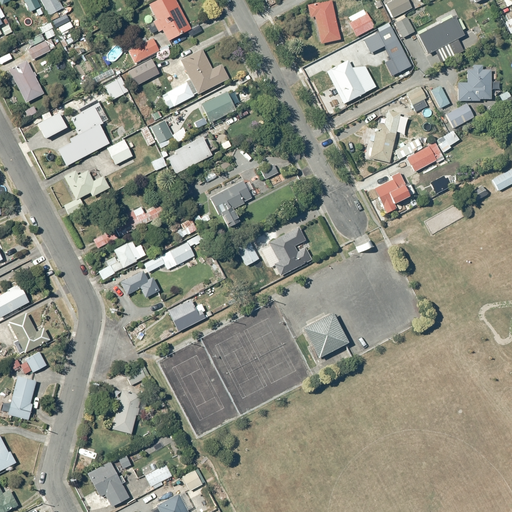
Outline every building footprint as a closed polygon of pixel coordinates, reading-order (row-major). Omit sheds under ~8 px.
[(40,6),(36,0),(23,0),(29,11),(40,6)] [(62,8),(57,0),(40,0),(48,15),(62,8)] [(190,29),(174,0),(156,0),(148,5),(156,20),(153,22),(158,31),(161,29),(167,41),(190,29)] [(339,39),(329,0),(328,0),(307,5),(309,18),(313,17),(320,44),(339,39)] [(411,8),(406,0),(393,0),(385,4),(392,18),(411,8)] [(364,9),(349,17),(351,21),(348,22),(355,37),(374,27),(364,9)] [(511,9),(499,17),(511,41),(511,9)] [(63,14),(53,21),(56,27),(67,20),(63,14)] [(414,31),(406,15),(393,22),(401,38),(414,31)] [(452,16),(416,35),(426,54),(435,50),(442,63),(480,42),(474,30),(463,36),(452,16)] [(44,33),(53,28),(52,28),(53,27),(50,22),(40,28),(44,33)] [(12,32),(9,24),(1,27),(4,35),(12,32)] [(410,66),(390,26),(363,40),(369,53),(383,46),(396,73),(410,66)] [(159,51),(152,38),(127,50),(134,63),(159,51)] [(49,51),(44,41),(27,50),(32,60),(49,51)] [(180,61),(189,78),(186,80),(194,95),(198,93),(228,78),(221,64),(212,69),(202,50),(180,61)] [(158,74),(150,59),(128,71),(135,85),(158,74)] [(348,59),(325,70),(341,105),(376,89),(364,64),(353,69),(348,59)] [(13,85),(14,84),(24,103),(42,94),(26,61),(14,67),(6,71),(13,85)] [(481,65),(471,65),(471,70),(464,70),(464,82),(456,82),(456,101),(479,101),(479,98),(491,98),(491,88),(498,88),(498,68),(481,68),(481,65)] [(112,68),(91,78),(94,84),(115,73),(112,68)] [(118,78),(97,89),(106,107),(114,103),(113,100),(125,93),(118,78)] [(193,96),(186,83),(162,95),(169,109),(193,96)] [(441,85),(430,90),(439,108),(449,103),(441,85)] [(423,99),(425,98),(420,87),(406,93),(414,112),(426,107),(423,99)] [(508,91),(498,95),(501,101),(510,97),(508,91)] [(234,110),(225,93),(200,105),(208,122),(234,110)] [(473,116),(466,103),(445,115),(453,128),(473,116)] [(33,106),(24,110),(28,116),(36,112),(33,106)] [(385,116),(384,116),(383,116),(382,116),(381,117),(380,117),(379,118),(378,119),(378,120),(377,120),(377,121),(377,122),(377,123),(374,135),(368,134),(367,141),(371,142),(368,158),(388,162),(395,132),(403,134),(407,117),(386,112),(385,116)] [(174,141),(163,120),(149,127),(161,148),(174,141)] [(155,142),(147,126),(140,129),(149,145),(155,142)] [(453,135),(438,143),(443,153),(453,147),(451,144),(456,141),(453,135)] [(210,155),(201,136),(165,155),(174,173),(210,155)] [(395,150),(401,160),(406,157),(423,148),(418,138),(395,150)] [(126,139),(109,147),(118,164),(135,156),(126,139)] [(413,171),(434,160),(436,163),(443,159),(442,157),(435,142),(423,148),(406,157),(413,171)] [(57,170),(50,157),(42,161),(49,175),(57,170)] [(166,166),(162,157),(152,161),(156,170),(166,166)] [(275,165),(261,172),(265,180),(279,173),(275,165)] [(64,178),(74,199),(63,204),(68,215),(84,207),(80,198),(91,193),(92,195),(108,187),(102,174),(99,167),(79,176),(77,172),(64,178)] [(403,183),(398,173),(389,177),(390,179),(372,188),(385,213),(394,209),(391,204),(412,193),(406,182),(403,183)] [(511,186),(511,173),(482,190),(488,200),(511,186)] [(251,198),(240,180),(209,198),(226,228),(237,221),(230,210),(251,198)] [(88,232),(97,249),(159,217),(149,200),(88,232)] [(212,220),(209,213),(200,217),(199,214),(193,217),(198,227),(212,220)] [(191,216),(178,223),(179,226),(172,230),(177,238),(197,228),(191,216)] [(304,239),(298,227),(268,242),(270,246),(260,251),(269,267),(273,265),(279,276),(311,259),(305,248),(297,252),(294,245),(304,239)] [(201,241),(198,236),(143,264),(147,272),(164,264),(166,270),(194,256),(190,247),(201,241)] [(372,236),(357,244),(361,253),(376,246),(372,236)] [(131,240),(113,250),(115,253),(103,260),(106,266),(97,270),(102,279),(148,254),(142,241),(134,245),(131,240)] [(258,258),(248,240),(235,247),(245,265),(258,258)] [(212,252),(204,256),(208,263),(215,258),(212,252)] [(148,279),(143,269),(119,281),(125,294),(139,288),(144,297),(158,291),(151,277),(148,279)] [(18,283),(0,293),(0,317),(28,302),(18,283)] [(193,307),(190,300),(167,311),(177,331),(207,316),(201,303),(193,307)] [(27,312),(6,322),(15,340),(12,342),(18,355),(23,353),(23,354),(52,340),(44,324),(35,329),(27,312)] [(322,322),(292,338),(307,366),(337,350),(322,322)] [(17,359),(6,365),(10,373),(18,369),(21,374),(30,370),(32,374),(47,365),(40,352),(19,364),(17,359)] [(124,373),(130,385),(149,377),(143,364),(124,373)] [(0,411),(6,413),(6,415),(27,420),(36,381),(17,376),(10,404),(2,402),(0,408),(0,411)] [(139,395),(121,390),(111,429),(130,433),(139,395)] [(0,469),(14,462),(0,437),(0,469)] [(128,439),(118,443),(121,450),(131,445),(128,439)] [(96,449),(81,445),(79,453),(94,457),(96,449)] [(126,456),(118,459),(122,468),(130,465),(126,456)] [(150,487),(157,483),(159,487),(166,484),(163,480),(171,476),(165,465),(161,467),(157,460),(151,464),(155,470),(144,476),(150,487)] [(127,497),(108,462),(87,474),(99,496),(104,494),(110,506),(127,497)] [(202,483),(194,469),(181,477),(189,491),(202,483)] [(12,487),(8,489),(6,485),(0,488),(0,511),(2,511),(16,505),(12,498),(17,496),(12,487)] [(187,511),(178,495),(150,509),(151,511),(187,511)]
